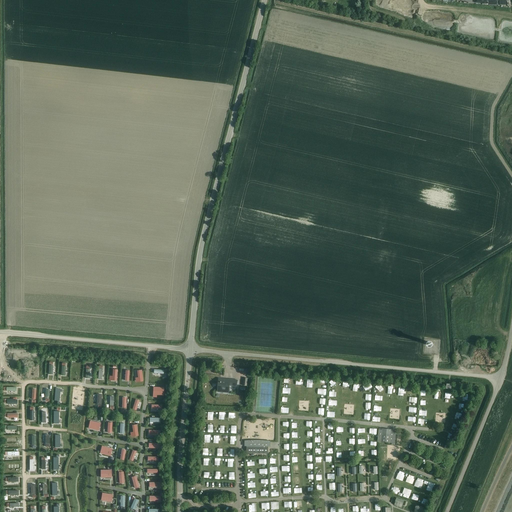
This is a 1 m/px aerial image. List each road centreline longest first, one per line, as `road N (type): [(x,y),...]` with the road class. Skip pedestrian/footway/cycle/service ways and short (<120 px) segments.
road 1 (unclassified): [(189,349),(198,259),(264,0)]
road 2 (unclassified): [(500,379),(189,349)]
road 3 (unclassified): [(189,349),(0,333)]
road 4 (unclassified): [(180,511),(189,349)]
road 5 (unclassified): [(446,511),(500,379)]
